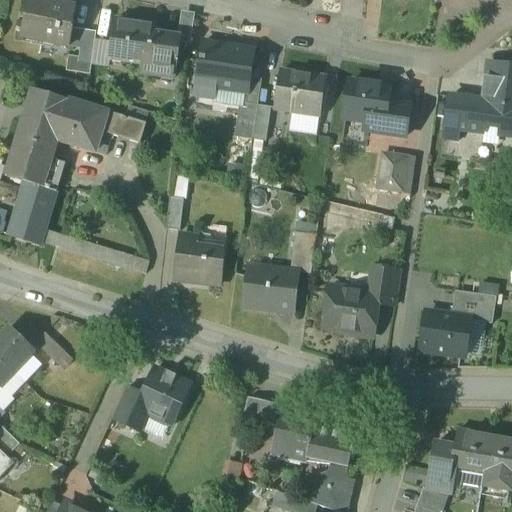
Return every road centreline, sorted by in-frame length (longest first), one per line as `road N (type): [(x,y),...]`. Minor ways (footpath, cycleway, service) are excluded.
road 1 (residential): [(174,0),(305,25),(374,56),(428,65),(511,22)]
road 2 (residential): [(146,318),(320,375),(418,388)]
road 3 (residential): [(62,500),(146,318)]
road 4 (residential): [(0,276),(146,318)]
road 5 (residential): [(379,511),(418,388)]
